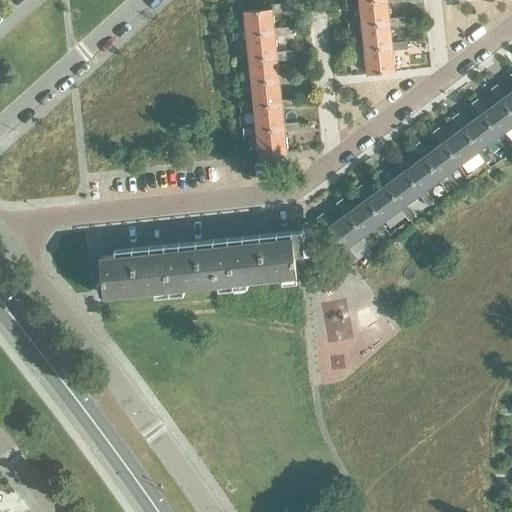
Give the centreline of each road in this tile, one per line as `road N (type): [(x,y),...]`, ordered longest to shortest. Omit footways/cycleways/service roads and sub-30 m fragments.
road 1 (residential): [(5,241),(58,216),(301,188),(334,163)]
road 2 (residential): [(211,511),(5,241)]
road 3 (primary): [(157,511),(0,298)]
road 4 (residential): [(0,126),(140,0)]
road 5 (residential): [(334,163),(320,15)]
road 6 (residential): [(334,163),(443,81)]
